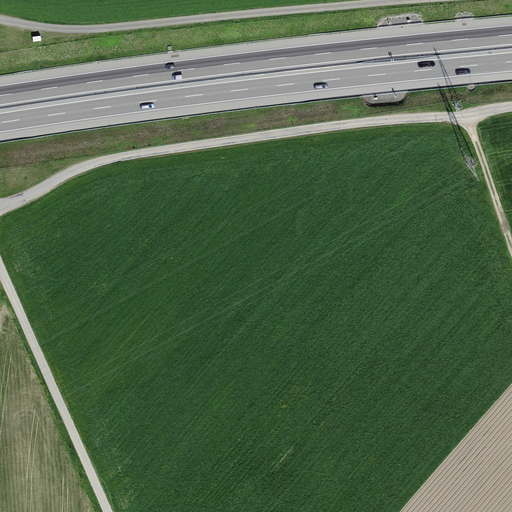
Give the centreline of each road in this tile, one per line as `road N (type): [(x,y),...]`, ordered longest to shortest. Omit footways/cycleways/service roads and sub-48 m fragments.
road 1 (unclassified): [(511,106),(127,155),(84,166),(0,207)]
road 2 (motorway): [(511,34),(0,95)]
road 3 (motorway): [(0,122),(511,61)]
road 4 (track): [(0,19),(71,29),(413,0)]
road 5 (unclassified): [(0,266),(107,511)]
road 6 (track): [(466,114),(511,247)]
